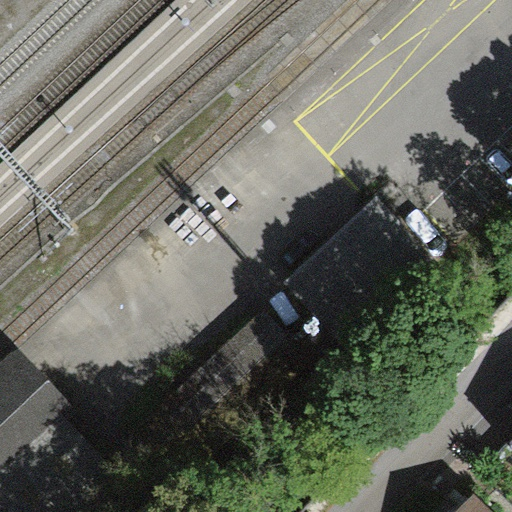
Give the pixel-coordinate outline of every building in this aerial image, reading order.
[(378,196),(282,285),(352,360),(448,271),(378,196)] [(258,316),(124,423),(181,493),(314,386),(258,316)] [(105,327),(43,353),(63,399),(124,373),(105,327)] [(11,370),(0,379),(0,511),(37,511),(94,459),(11,370)] [(490,511),(468,490),(446,511),(490,511)]
